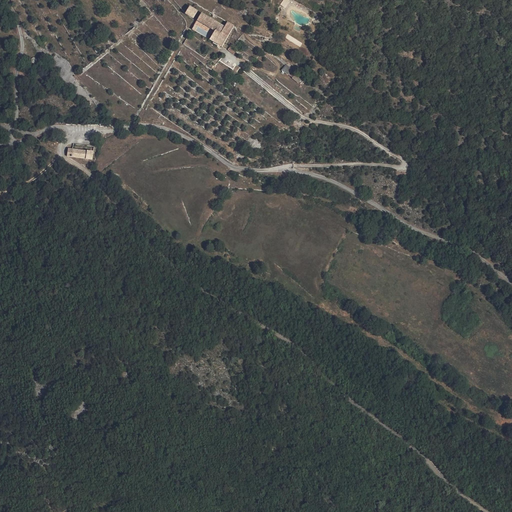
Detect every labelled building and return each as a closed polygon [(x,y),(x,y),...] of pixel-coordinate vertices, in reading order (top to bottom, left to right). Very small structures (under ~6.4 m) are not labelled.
[(194,15),(198,8),(191,4),(187,11),(194,15)] [(225,24),(203,11),(198,19),(216,29),(211,37),(223,44),(232,30),(236,24),(228,19),(225,24)] [(240,47),(234,42),(231,47),(237,51),(240,47)] [(282,70),(291,76),(295,70),(286,64),(282,70)] [(92,158),(93,151),(73,148),(69,148),(68,156),(92,158)]
